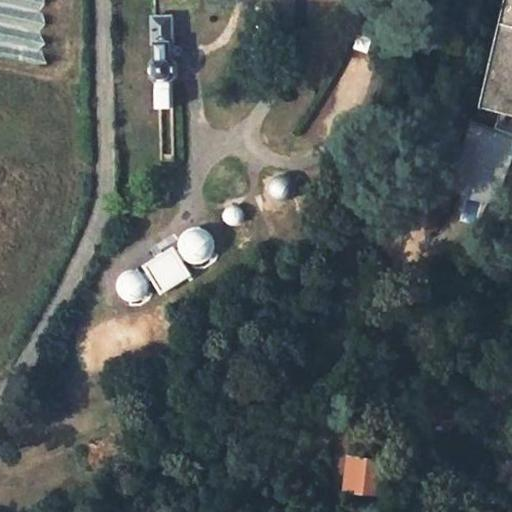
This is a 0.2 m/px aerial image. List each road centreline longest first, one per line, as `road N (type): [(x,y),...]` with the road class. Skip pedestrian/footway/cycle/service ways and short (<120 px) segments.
road 1 (track): [(477,0),(428,220),(366,397),(328,453),(155,511)]
road 2 (unclassified): [(105,0),(109,181),(85,249),(0,397)]
road 3 (track): [(428,220),(468,440),(456,511)]
road 4 (track): [(242,482),(192,457),(137,456),(98,486),(51,481)]
